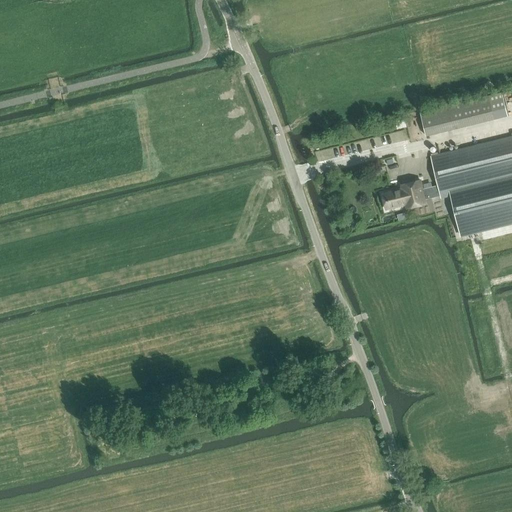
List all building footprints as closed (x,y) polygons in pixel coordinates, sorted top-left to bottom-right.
[(503,93),(509,116),(511,115),(511,91),(503,93)] [(421,115),(426,135),(507,115),(501,93),(421,115)] [(511,138),(439,156),(432,158),(439,185),(441,196),(442,199),(449,197),(459,236),(511,222),(511,138)] [(421,181),(406,184),(412,208),(426,204),(426,200),(441,196),(439,185),(423,189),(421,181)] [(402,189),(382,194),(386,208),(386,210),(392,208),(406,205),(407,208),(407,209),(408,208),(412,208),(406,184),(401,185),(402,189)]
